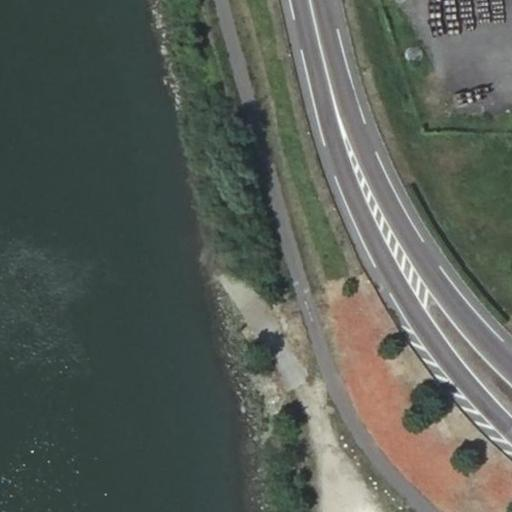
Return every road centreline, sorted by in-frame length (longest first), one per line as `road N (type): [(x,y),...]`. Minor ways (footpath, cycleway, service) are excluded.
road 1 (primary): [(335,110),(375,233),(413,306),(459,372),(511,427)]
road 2 (primary): [(511,370),(443,293),(335,110)]
road 3 (track): [(333,511),(304,377),(241,290)]
